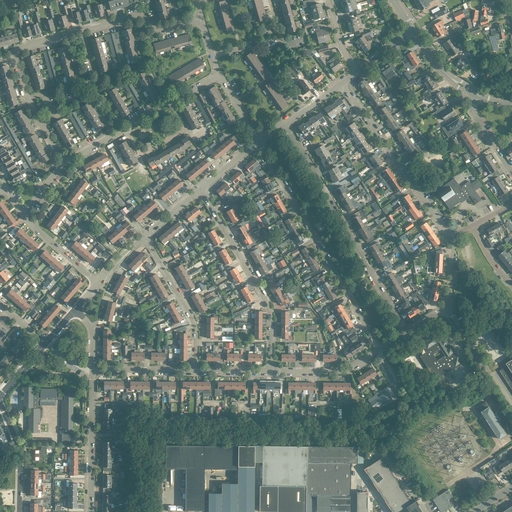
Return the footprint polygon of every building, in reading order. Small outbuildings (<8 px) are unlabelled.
[(107,0),(111,10),(111,11),(116,9),(117,10),(116,10),(116,11),(120,10),(120,9),(119,9),(119,8),(125,7),(122,0),(107,0)] [(164,3),(168,2),(167,0),(154,0),(156,9),(165,6),(164,3)] [(261,0),(255,0),(251,1),(253,8),(263,6),(261,0)] [(278,0),(282,10),(290,8),(289,5),(294,4),(292,0),(278,0)] [(426,0),(418,5),(421,11),(427,7),(430,5),(429,3),(434,0),(426,0)] [(218,10),(228,8),(226,1),(216,3),(218,10)] [(315,2),(308,4),(307,4),(302,6),(303,9),(306,8),(307,11),(311,10),(312,13),(314,13),(322,11),(320,4),(309,7),(309,4),(315,2)] [(353,5),(343,8),(345,14),(352,12),(353,15),(355,15),(360,13),(359,10),(357,10),(356,4),(353,5)] [(104,16),(101,5),(94,7),(97,18),(104,16)] [(91,13),(89,6),(86,6),(87,10),(80,12),(82,22),(89,20),(88,13),(91,13)] [(165,9),(165,6),(156,9),(160,20),(168,18),(167,15),(172,14),(170,8),(165,9)] [(263,6),(253,8),(255,15),(265,12),(263,6)] [(436,19),(442,15),(440,10),(438,7),(431,11),(433,14),(434,14),(436,19)] [(483,7),(481,22),(482,26),(489,24),(488,19),(484,20),(485,17),(486,17),(486,15),(492,16),(493,11),(490,11),(490,10),(490,8),(483,7)] [(228,8),(218,10),(220,17),(230,15),(228,8)] [(290,8),(282,10),(285,22),(293,19),(292,16),(297,15),(296,10),(291,11),(290,8)] [(465,17),(470,15),(468,8),(462,11),(462,10),(453,14),(456,21),(465,17)] [(75,24),(82,22),(80,12),(72,14),(71,10),(68,11),(70,18),(73,17),(75,24)] [(324,17),(322,11),(314,13),(312,13),(313,16),(311,17),(312,20),(313,20),(324,17)] [(265,12),(255,15),(257,22),(267,20),(265,12)] [(57,15),(58,18),(61,28),(68,26),(65,16),(61,17),(60,14),(57,15)] [(230,15),(220,17),(222,24),(232,22),(230,15)] [(470,15),(465,17),(466,20),(463,21),(466,30),(473,28),(470,19),(471,19),(470,15)] [(348,27),(361,23),(360,20),(356,21),(355,18),(346,20),(348,27)] [(294,22),(293,19),(285,22),(288,33),(296,31),(295,28),(300,27),(299,21),(294,22)] [(54,30),(51,20),(43,22),(44,26),(45,26),(47,32),(54,30)] [(435,32),(443,27),(444,27),(443,24),(444,23),(442,20),(432,27),(435,32)] [(232,22),(222,24),(224,31),(234,29),(232,22)] [(29,24),(33,36),(40,33),(39,29),(38,30),(37,25),(33,26),(32,23),(29,24)] [(361,23),(348,27),(350,33),(354,32),(355,35),(359,34),(359,33),(363,32),(362,30),(358,31),(357,27),(362,26),(361,23)] [(26,25),(27,28),(23,29),(25,33),(24,33),(25,38),(33,36),(29,24),(26,25)] [(492,35),(496,35),(504,33),(502,24),(497,25),(498,28),(491,29),(492,35)] [(327,30),(320,32),(318,27),(318,28),(313,29),(311,30),(312,34),(314,33),(315,36),(316,36),(318,43),(330,39),(327,30)] [(443,27),(435,32),(439,38),(444,34),(445,36),(450,32),(448,29),(445,30),(443,27)] [(362,37),(355,42),(359,48),(362,48),(365,52),(373,47),(365,36),(370,34),(369,30),(360,34),(362,37)] [(462,32),(457,34),(458,37),(461,36),(462,39),(461,39),(462,41),(466,40),(464,37),(464,38),(463,36),(464,35),(462,32)] [(9,36),(6,37),(8,45),(19,42),(17,34),(14,35),(14,36),(9,37),(9,36)] [(134,34),(124,37),(126,42),(124,42),(124,43),(134,40),(133,38),(135,38),(134,34)] [(182,36),(184,46),(192,44),(189,34),(182,36)] [(184,46),(182,36),(175,38),(177,48),(184,46)] [(4,38),(0,39),(0,47),(8,45),(6,37),(3,38),(4,38)] [(177,48),(175,38),(168,40),(170,50),(177,48)] [(271,45),(275,41),(271,38),(260,48),(263,52),(264,51),(268,56),(271,53),(269,52),(274,48),(271,45)] [(456,46),(451,39),(443,44),(445,48),(446,47),(448,50),(456,46)] [(134,40),(124,43),(126,48),(134,46),(134,44),(135,44),(134,40)] [(170,50),(168,40),(161,42),(163,52),(170,50)] [(163,52),(161,42),(153,44),(156,54),(163,52)] [(101,43),(93,45),(93,47),(92,48),(93,51),(102,49),(101,43)] [(308,44),(302,49),(309,58),(314,55),(313,54),(312,52),(310,50),(308,44)] [(59,55),(67,52),(67,51),(68,50),(67,46),(58,49),(59,55)] [(456,46),(448,50),(453,57),(460,52),(456,46)] [(129,59),(137,57),(136,55),(138,55),(137,51),(127,54),(129,59)] [(402,61),(405,65),(405,64),(416,57),(413,51),(404,57),(405,59),(402,61)] [(249,64),(257,58),(252,52),(244,58),(249,64)] [(96,62),(105,60),(104,54),(96,56),(96,58),(95,58),(96,62)] [(26,64),(36,61),(34,56),(26,58),(27,60),(25,60),(26,64)] [(318,59),(323,67),(326,65),(322,59),(321,57),(318,59)] [(415,66),(420,63),(416,57),(405,64),(405,65),(407,68),(409,67),(411,70),(415,67),(415,66)] [(70,58),(61,60),(62,66),(70,63),(70,62),(71,61),(70,58)] [(193,62),(198,71),(204,67),(199,58),(193,62)] [(261,63),(257,58),(249,64),(253,69),(261,63)] [(334,58),(327,63),(334,73),(342,67),(337,59),(336,60),(334,58)] [(461,59),(457,64),(464,70),(468,65),(461,59)] [(187,66),(192,74),(198,71),(193,62),(187,66)] [(261,63),(253,69),(257,75),(265,70),(261,63)] [(7,66),(1,67),(1,64),(0,64),(0,72),(0,73),(10,71),(9,67),(7,67),(7,66)] [(108,71),(107,65),(99,67),(99,69),(98,69),(99,73),(108,71)] [(381,70),(387,80),(395,75),(389,65),(381,70)] [(180,69),(185,78),(192,74),(187,66),(180,69)] [(297,67),(291,71),(296,78),(298,76),(297,75),(300,72),(297,67)] [(73,69),(64,71),(65,77),(73,74),(73,73),(74,72),(73,69)] [(174,73),(179,82),(185,78),(180,69),(174,73)] [(269,76),(265,70),(257,75),(261,81),(269,76)] [(11,75),(10,71),(0,73),(2,79),(10,77),(9,75),(11,75)] [(137,76),(139,81),(147,77),(146,76),(147,75),(145,71),(137,76)] [(42,77),(40,72),(32,74),(33,76),(31,76),(32,80),(42,77)] [(319,72),(315,74),(316,75),(311,78),(315,83),(323,77),(319,72)] [(406,83),(412,79),(411,77),(410,78),(409,76),(409,75),(407,72),(401,76),(406,83)] [(486,72),(482,79),(489,82),(492,75),(486,72)] [(179,82),(174,73),(168,77),(173,85),(179,82)] [(65,83),(66,86),(75,84),(74,81),(76,80),(75,76),(74,76),(73,74),(65,77),(64,77),(63,78),(64,83),(65,83)] [(424,83),(426,86),(434,81),(430,75),(425,79),(423,76),(417,80),(418,81),(416,83),(417,85),(420,86),(424,83)] [(139,81),(142,86),(151,81),(149,78),(148,79),(147,77),(139,81)] [(408,88),(416,82),(413,78),(405,84),(408,88)] [(362,89),(368,85),(371,83),(369,80),(367,82),(365,80),(357,85),(359,87),(360,86),(362,89)] [(142,86),(145,91),(152,87),(151,85),(153,85),(151,81),(142,86)] [(303,96),(310,90),(302,81),(295,86),(303,96)] [(434,81),(426,86),(428,90),(424,93),(423,95),(424,96),(423,96),(423,97),(424,99),(425,98),(433,93),(432,90),(433,89),(437,86),(434,81)] [(14,86),(13,82),(3,84),(5,90),(13,88),(12,86),(14,86)] [(263,88),(267,93),(275,88),(271,82),(263,88)] [(45,88),(43,83),(35,85),(36,87),(34,87),(35,91),(45,88)] [(363,93),(364,95),(372,89),(368,85),(362,89),(364,92),(363,93)] [(206,98),(218,91),(215,86),(206,92),(207,94),(205,96),(206,98)] [(145,91),(148,96),(156,91),(154,88),(153,88),(152,87),(145,91)] [(111,97),(118,93),(115,88),(107,93),(109,97),(110,96),(111,97)] [(279,94),(275,88),(267,93),(271,99),(279,94)] [(375,94),(372,89),(364,95),(365,96),(367,95),(369,98),(372,96),(375,94)] [(156,91),(148,96),(151,101),(158,97),(157,95),(158,95),(156,91)] [(211,102),(221,96),(218,91),(206,98),(208,101),(210,100),(211,102)] [(434,99),(436,102),(444,97),(441,91),(437,94),(435,95),(433,93),(425,98),(428,102),(429,101),(430,102),(434,99)] [(17,97),(16,93),(6,95),(8,101),(16,99),(15,97),(17,97)] [(113,103),(121,98),(118,93),(111,97),(112,99),(111,100),(113,103)] [(284,100),(279,94),(271,99),(275,105),(278,103),(284,100)] [(369,102),(370,104),(375,101),(378,99),(375,94),(372,96),(369,98),(371,101),(369,102)] [(221,96),(211,102),(214,107),(216,106),(216,105),(222,102),(221,102),(223,101),(221,96)] [(278,103),(275,105),(280,111),(288,106),(285,102),(289,99),(288,97),(284,100),(278,103)] [(448,102),(444,97),(436,102),(438,106),(435,108),(438,112),(444,109),(442,106),(448,102)] [(117,107),(124,103),(121,98),(113,103),(115,107),(116,106),(117,107)] [(346,117),(347,120),(352,116),(350,114),(349,115),(348,114),(347,115),(342,108),(345,106),(340,98),(335,102),(335,103),(340,110),(341,111),(346,117)] [(381,107),(385,104),(386,104),(384,101),(382,103),(378,99),(375,101),(370,104),(372,106),(373,105),(375,108),(379,105),(381,107)] [(216,109),(218,108),(219,110),(226,106),(223,101),(221,102),(222,102),(216,105),(216,106),(214,107),(216,109)] [(85,112),(92,108),(91,107),(92,106),(90,102),(82,107),(85,112)] [(118,113),(127,108),(124,103),(117,107),(118,109),(116,110),(118,113)] [(338,113),(341,111),(340,110),(335,103),(330,107),(335,113),(337,117),(339,119),(341,118),(338,113)] [(184,115),(192,111),(189,106),(180,110),(182,114),(183,113),(184,115)] [(218,115),(219,117),(229,111),(226,106),(219,110),(221,113),(218,115)] [(335,113),(330,107),(329,106),(324,109),(330,117),(335,113)] [(380,115),(381,117),(389,112),(391,110),(390,108),(389,108),(388,106),(387,107),(386,107),(379,112),(381,114),(380,115)] [(93,110),(92,108),(85,112),(88,117),(96,112),(94,109),(93,110)] [(127,108),(118,113),(120,116),(122,116),(122,117),(130,113),(127,108)] [(410,117),(414,114),(410,108),(406,111),(410,117)] [(445,108),(444,109),(438,112),(436,113),(440,119),(443,117),(445,121),(456,114),(452,108),(446,112),(444,109),(446,108),(445,108)] [(17,119),(24,115),(23,113),(25,113),(23,109),(14,114),(17,119)] [(192,111),(184,115),(185,116),(184,117),(186,120),(194,116),(192,111)] [(232,116),(229,111),(219,117),(221,117),(222,118),(221,119),(223,121),(232,116)] [(96,112),(88,117),(90,122),(98,118),(97,117),(98,116),(96,112)] [(392,117),(389,112),(381,117),(383,119),(384,118),(386,121),(388,120),(392,117)] [(315,118),(319,124),(324,130),(326,129),(322,124),(325,122),(320,114),(315,118)] [(25,116),(24,115),(17,119),(20,124),(28,119),(26,115),(25,116)] [(194,116),(186,120),(188,124),(189,123),(190,125),(197,121),(195,118),(198,117),(196,115),(194,116)] [(235,121),(232,116),(223,121),(222,122),(223,124),(224,125),(225,124),(226,126),(235,121)] [(315,128),(319,124),(315,118),(314,116),(309,120),(310,121),(315,128)] [(388,120),(386,121),(388,124),(386,125),(388,127),(396,121),(392,117),(388,120)] [(99,120),(98,118),(90,122),(93,127),(102,122),(100,119),(99,120)] [(23,129),(30,125),(29,123),(30,122),(28,119),(20,124),(23,129)] [(453,123),(452,122),(446,126),(450,133),(447,135),(449,137),(455,133),(454,130),(463,125),(461,123),(462,122),(460,119),(459,120),(459,119),(453,123)] [(56,129),(64,125),(61,120),(52,124),(54,128),(55,127),(56,129)] [(201,122),(199,123),(197,121),(190,125),(190,126),(189,127),(191,131),(202,124),(201,122)] [(305,125),(304,125),(310,133),(313,130),(316,135),(319,134),(317,131),(315,128),(310,121),(305,125)] [(396,121),(388,127),(389,129),(391,128),(393,131),(399,126),(396,121)] [(102,122),(93,127),(96,132),(104,128),(103,127),(104,126),(102,122)] [(304,123),(299,127),(304,135),(307,133),(312,139),(309,141),(310,144),(316,141),(314,138),(310,133),(304,125),(305,125),(304,123)] [(348,134),(356,129),(357,128),(353,123),(346,128),(348,132),(342,136),(343,138),(348,134)] [(31,126),(30,125),(23,129),(26,134),(34,129),(32,125),(31,126)] [(64,125),(56,129),(57,130),(56,131),(58,134),(66,130),(64,125)] [(350,141),(352,140),(359,134),(356,129),(348,134),(350,137),(348,138),(348,139),(350,141)] [(66,130),(58,134),(60,138),(61,137),(62,139),(69,135),(66,130)] [(398,140),(406,135),(403,130),(397,134),(399,137),(397,138),(398,140)] [(460,135),(464,140),(470,136),(466,131),(462,134),(460,135)] [(363,139),(364,139),(360,133),(359,134),(352,140),(350,141),(347,143),(348,145),(354,141),(356,144),(363,139)] [(28,141),(30,144),(37,140),(36,138),(38,138),(36,134),(32,136),(31,134),(21,139),(23,144),(28,141)] [(64,144),(72,139),(69,135),(62,139),(63,140),(62,141),(64,144)] [(406,135),(398,140),(400,142),(401,141),(403,144),(410,139),(406,135)] [(183,139),(181,140),(186,147),(191,144),(186,136),(182,138),(183,139)] [(234,136),(226,142),(230,148),(235,144),(236,145),(239,142),(234,136)] [(334,139),(332,136),(323,141),(324,144),(334,139)] [(473,141),(470,136),(464,140),(467,145),(473,141)] [(72,139),(64,144),(66,148),(67,147),(68,149),(75,144),(72,139)] [(220,141),(223,145),(221,147),(225,152),(230,148),(226,142),(223,139),(220,141)] [(357,147),(359,150),(367,145),(363,139),(356,144),(350,148),(352,151),(357,147)] [(410,139),(403,144),(405,147),(404,148),(405,149),(413,144),(410,139)] [(38,141),(37,140),(30,144),(27,146),(30,151),(33,149),(41,144),(39,141),(38,141)] [(179,143),(177,144),(181,151),(186,148),(186,147),(181,140),(178,142),(179,143)] [(118,146),(121,151),(128,147),(128,145),(129,145),(127,141),(118,146)] [(477,147),(473,141),(467,145),(471,150),(477,147)] [(415,142),(413,144),(405,149),(406,151),(408,150),(410,153),(411,153),(413,156),(421,150),(415,142)] [(43,147),(41,144),(33,149),(36,154),(43,150),(42,148),(43,147)] [(176,154),(181,151),(177,144),(176,145),(175,144),(171,146),(176,154)] [(367,145),(359,150),(354,154),(356,156),(362,151),(364,155),(372,149),(368,144),(367,145)] [(331,145),(325,149),(323,145),(314,150),(318,156),(319,155),(327,150),(332,147),(331,145)] [(171,157),(176,154),(171,146),(168,148),(169,149),(167,150),(171,157)] [(7,152),(9,151),(7,148),(5,149),(3,147),(0,148),(0,155),(1,156),(1,155),(7,152)] [(124,156),(132,151),(131,147),(129,148),(128,147),(121,151),(124,156)] [(221,156),(225,152),(221,147),(216,150),(221,156)] [(480,152),(477,147),(471,150),(474,156),(480,152)] [(166,160),(171,157),(167,150),(166,151),(165,149),(162,151),(166,160)] [(36,154),(37,157),(34,158),(36,160),(40,158),(47,154),(45,151),(44,151),(43,150),(36,154)] [(216,160),(221,156),(216,150),(211,155),(216,160)] [(319,155),(322,160),(329,156),(336,153),(334,150),(329,153),(327,150),(319,155)] [(124,156),(127,161),(134,157),(133,155),(134,154),(132,151),(124,156)] [(162,163),(166,160),(162,151),(158,153),(159,155),(157,155),(162,163)] [(10,157),(7,152),(1,155),(1,156),(2,158),(1,158),(3,161),(10,157)] [(329,156),(322,160),(321,161),(324,167),(332,162),(331,159),(337,155),(336,153),(329,156)] [(48,155),(47,154),(40,158),(42,163),(51,158),(49,155),(48,155)] [(105,154),(100,157),(103,163),(109,160),(105,154)] [(367,163),(369,166),(378,159),(375,154),(369,158),(370,160),(367,163)] [(155,155),(152,157),(156,164),(156,166),(162,163),(157,155),(156,156),(155,155)] [(484,165),(491,160),(488,155),(483,158),(482,155),(475,160),(477,163),(481,161),(484,165)] [(5,163),(7,166),(13,162),(10,157),(3,161),(4,164),(5,163)] [(101,165),(103,163),(100,157),(94,160),(98,166),(99,169),(102,167),(101,165)] [(134,157),(127,161),(129,166),(138,161),(136,157),(135,158),(134,157)] [(156,164),(152,157),(150,158),(149,157),(146,159),(151,167),(156,164)] [(259,165),(259,164),(254,159),(250,163),(254,168),(256,166),(257,167),(258,167),(260,166),(259,165)] [(382,164),(378,159),(369,166),(371,169),(374,166),(376,168),(382,164)] [(92,169),(98,166),(94,160),(89,163),(92,169)] [(200,164),(205,169),(210,165),(205,160),(200,164)] [(484,165),(487,170),(490,168),(494,165),(491,160),(484,165)] [(16,167),(13,162),(7,166),(8,168),(7,169),(9,172),(11,170),(16,167)] [(92,169),(89,163),(83,166),(87,172),(92,169)] [(247,170),(251,174),(256,170),(254,168),(250,163),(245,167),(247,170)] [(195,168),(200,173),(205,169),(200,164),(195,168)] [(346,165),(341,168),(339,169),(337,167),(329,171),(332,177),(339,173),(340,172),(345,169),(347,168),(346,165)] [(498,170),(494,165),(490,168),(487,170),(490,175),(486,177),(486,178),(482,180),(484,183),(488,180),(493,176),(491,174),(498,170)] [(11,170),(9,172),(10,174),(11,174),(12,176),(19,173),(19,172),(16,167),(11,170)] [(191,172),(195,177),(200,173),(195,168),(191,172)] [(378,175),(381,179),(382,179),(382,180),(391,173),(387,168),(378,175)] [(19,173),(12,176),(14,179),(13,179),(14,182),(23,177),(22,175),(25,173),(24,170),(19,172),(19,173)] [(164,174),(162,172),(161,170),(159,172),(160,173),(158,175),(154,179),(155,181),(164,174)] [(237,178),(240,180),(242,178),(243,180),(246,178),(240,171),(235,175),(237,178)] [(195,177),(191,172),(186,176),(190,181),(195,177)] [(339,173),(332,177),(330,177),(333,183),(342,178),(339,173)] [(391,173),(382,180),(383,181),(381,182),(384,186),(386,185),(395,179),(391,173)] [(237,178),(235,175),(230,179),(235,185),(240,180),(237,178)] [(352,183),(356,181),(358,184),(361,182),(359,178),(359,179),(357,175),(350,179),(352,183)] [(370,175),(369,177),(363,181),(366,185),(374,179),(371,175),(370,175)] [(496,185),(502,182),(498,177),(495,179),(493,176),(488,180),(489,183),(492,188),(493,188),(496,185)] [(260,187),(261,189),(270,183),(267,177),(261,181),(263,185),(262,185),(262,184),(259,186),(260,187)] [(462,189),(454,178),(436,191),(450,210),(463,200),(465,201),(471,197),(476,204),(482,200),(475,191),(482,186),(477,179),(471,184),(469,181),(461,186),(463,188),(462,189)] [(173,183),(178,189),(183,185),(178,179),(173,183)] [(398,184),(395,179),(386,185),(387,188),(388,189),(389,189),(389,190),(398,184)] [(79,185),(84,189),(88,184),(83,180),(79,185)] [(495,192),(505,186),(502,182),(496,185),(493,188),(495,191),(495,192)] [(169,187),(173,193),(178,189),(173,183),(169,187)] [(229,199),(231,197),(233,195),(229,190),(230,188),(226,183),(221,187),(228,196),(227,196),(229,199)] [(271,185),(270,183),(261,189),(261,190),(262,191),(266,189),(267,192),(274,188),(272,184),(271,185)] [(402,189),(398,184),(389,190),(390,191),(391,193),(395,190),(396,193),(402,189)] [(75,190),(81,194),(84,189),(79,185),(75,190)] [(338,194),(339,195),(348,190),(347,189),(347,187),(346,188),(344,188),(343,186),(342,186),(335,190),(334,191),(336,195),(338,194)] [(505,186),(495,192),(496,193),(498,192),(501,196),(499,197),(501,200),(507,195),(506,193),(508,191),(505,186)] [(173,193),(169,187),(164,191),(168,197),(173,193)] [(227,196),(228,196),(221,187),(220,187),(218,188),(219,189),(216,191),(223,200),(227,196)] [(152,194),(149,189),(148,189),(147,188),(145,191),(145,192),(143,194),(146,197),(148,195),(149,196),(152,194)] [(71,195),(77,199),(81,194),(75,190),(71,195)] [(342,201),(348,197),(346,195),(350,193),(349,191),(348,190),(339,195),(342,201)] [(168,197),(164,191),(159,195),(163,201),(168,197)] [(391,201),(401,193),(399,191),(389,198),(391,201)] [(342,201),(345,206),(354,201),(354,200),(356,198),(359,197),(359,198),(360,198),(361,197),(365,194),(365,193),(362,192),(353,198),(351,195),(348,197),(342,201)] [(235,195),(236,196),(235,197),(233,195),(231,197),(233,199),(232,200),(233,201),(234,202),(242,198),(238,193),(235,195)] [(77,199),(71,195),(67,200),(73,204),(77,199)] [(273,205),(274,204),(280,200),(277,195),(269,199),(273,205)] [(404,205),(404,204),(411,200),(408,195),(400,200),(404,205)] [(398,197),(390,202),(393,206),(398,202),(400,201),(400,200),(398,197)] [(148,205),(152,210),(157,206),(151,199),(149,201),(150,203),(148,205)] [(274,204),(277,209),(283,206),(280,200),(274,204)] [(404,204),(408,210),(414,206),(410,200),(411,200),(404,204)] [(355,202),(354,201),(345,206),(348,212),(354,208),(356,207),(358,210),(365,206),(364,203),(360,205),(359,202),(356,204),(355,202)] [(253,205),(257,213),(263,210),(258,202),(253,205)] [(143,209),(148,214),(152,210),(148,205),(143,209)] [(64,215),(68,218),(70,216),(66,213),(68,210),(63,206),(59,211),(64,215)] [(286,211),(283,206),(277,209),(280,215),(286,211)] [(407,210),(411,216),(418,211),(414,206),(408,210),(407,210)] [(9,212),(5,207),(0,210),(0,211),(3,216),(9,212)] [(201,213),(196,207),(191,212),(195,217),(199,214),(201,217),(199,219),(201,221),(205,219),(203,216),(201,213)] [(126,214),(122,210),(121,209),(119,212),(116,209),(114,211),(116,214),(119,217),(122,215),(123,217),(126,214)] [(143,218),(138,213),(136,209),(134,211),(137,214),(133,217),(138,222),(143,218)] [(138,213),(143,218),(148,214),(143,209),(138,213)] [(226,212),(230,218),(236,214),(233,209),(226,212)] [(61,220),(64,215),(59,211),(55,216),(61,220)] [(351,220),(354,225),(361,221),(364,219),(365,219),(364,218),(362,213),(360,211),(351,216),(352,219),(351,220)] [(420,212),(419,212),(418,211),(411,216),(410,216),(411,217),(412,219),(414,218),(415,220),(422,215),(420,212)] [(9,212),(3,216),(1,217),(2,220),(5,218),(6,221),(12,217),(9,212)] [(195,217),(191,212),(185,217),(189,222),(195,217)] [(239,220),(236,214),(230,218),(233,224),(239,220)] [(51,221),(57,225),(61,220),(55,216),(51,221)] [(12,217),(6,221),(4,222),(6,225),(8,224),(10,226),(16,222),(12,217)] [(290,218),(285,221),(281,223),(284,228),(285,229),(294,224),(290,218)] [(122,226),(127,232),(132,227),(125,220),(123,222),(125,224),(122,226)] [(53,230),(57,225),(51,221),(48,226),(53,230)] [(236,230),(239,235),(246,232),(251,229),(248,224),(247,224),(245,221),(235,226),(237,230),(236,230)] [(361,221),(354,225),(357,231),(358,230),(364,226),(366,225),(367,225),(365,222),(363,223),(361,221)] [(406,231),(414,226),(411,222),(404,227),(406,231)] [(420,227),(424,232),(430,228),(426,222),(420,227)] [(173,227),(177,232),(182,228),(178,223),(173,227)] [(499,223),(493,226),(499,237),(501,236),(499,232),(502,231),(503,232),(506,230),(503,225),(500,226),(499,223)] [(291,232),(297,229),(294,224),(285,229),(284,229),(285,231),(286,230),(288,234),(289,233),(291,232)] [(358,230),(361,235),(369,231),(371,230),(370,228),(369,227),(368,228),(366,225),(364,226),(358,230)] [(117,230),(122,235),(127,232),(122,226),(117,230)] [(487,230),(489,232),(486,234),(489,239),(492,238),(491,236),(494,235),(496,238),(499,237),(493,226),(487,230)] [(168,231),(173,236),(177,232),(173,227),(168,231)] [(430,228),(424,232),(420,234),(421,235),(424,239),(425,239),(433,233),(430,228)] [(21,239),(25,233),(20,229),(13,237),(16,239),(18,236),(21,239)] [(297,229),(291,232),(289,233),(290,236),(288,237),(290,239),(290,240),(300,234),(297,229)] [(113,234),(117,239),(122,235),(117,230),(113,234)] [(212,240),(218,237),(214,230),(208,233),(212,240)] [(369,231),(361,235),(365,241),(365,240),(367,243),(374,239),(372,236),(375,235),(372,230),(372,231),(371,230),(369,231)] [(387,233),(391,241),(397,238),(392,230),(387,233)] [(168,240),(170,243),(172,242),(173,241),(170,238),(173,236),(168,231),(164,235),(168,240)] [(239,235),(243,241),(249,237),(259,232),(258,231),(253,233),(253,234),(252,232),(247,234),(246,232),(239,235)] [(30,237),(25,233),(21,239),(25,243),(30,237)] [(427,245),(437,238),(433,233),(425,239),(427,243),(427,245)] [(76,234),(71,240),(74,243),(79,237),(76,234)] [(117,239),(113,234),(108,238),(112,243),(117,239)] [(303,240),(300,234),(290,240),(290,239),(287,240),(288,242),(291,241),(292,243),(295,241),(297,243),(303,240)] [(402,242),(404,246),(407,244),(407,243),(406,244),(405,244),(403,241),(408,238),(405,234),(399,237),(402,242)] [(168,240),(164,235),(159,239),(163,244),(168,240)] [(243,241),(246,246),(247,246),(248,249),(256,244),(251,236),(249,237),(243,241)] [(34,241),(30,237),(25,243),(30,247),(34,241)] [(81,239),(78,243),(76,242),(71,247),(76,251),(81,246),(86,239),(84,237),(82,240),(81,239)] [(221,243),(218,237),(212,240),(216,247),(221,243)] [(440,243),(437,238),(427,245),(428,245),(429,247),(432,244),(434,247),(440,243)] [(39,246),(34,241),(30,247),(35,251),(39,246)] [(489,241),(486,243),(489,250),(494,247),(493,245),(492,246),(489,241)] [(378,250),(381,248),(381,247),(380,245),(376,247),(375,244),(369,248),(372,253),(375,251),(378,250)] [(253,259),(259,255),(263,253),(258,245),(251,249),(252,252),(250,253),(253,259)] [(85,250),(81,246),(76,251),(81,255),(85,250)] [(301,250),(302,253),(299,255),(300,257),(301,258),(310,252),(307,247),(301,250)] [(293,257),(299,253),(299,252),(301,250),(299,248),(287,255),(288,256),(291,254),(293,257)] [(223,259),(228,256),(225,249),(219,252),(223,259)] [(502,260),(511,252),(511,249),(507,253),(505,250),(498,255),(502,260)] [(85,250),(81,255),(86,259),(90,254),(85,250)] [(375,251),(372,253),(375,259),(381,255),(384,253),(382,251),(379,252),(378,250),(375,251)] [(45,260),(50,255),(45,251),(41,256),(45,260)] [(310,252),(301,258),(300,257),(298,258),(299,260),(300,260),(301,262),(306,259),(307,261),(312,258),(313,258),(310,252)] [(511,256),(511,252),(502,260),(506,265),(511,260),(511,259),(511,258),(511,256)] [(147,258),(146,258),(148,256),(145,253),(144,255),(141,253),(137,258),(142,263),(147,258)] [(95,258),(90,254),(86,259),(90,263),(95,258)] [(55,259),(50,255),(45,260),(50,264),(55,259)] [(253,259),(256,264),(259,262),(265,259),(263,256),(261,258),(259,255),(253,259)] [(375,259),(378,264),(384,260),(387,258),(388,260),(391,258),(389,256),(387,257),(386,256),(385,257),(384,257),(382,258),(381,255),(375,259)] [(232,262),(228,256),(223,259),(226,265),(232,262)] [(281,257),(276,260),(275,261),(277,263),(280,269),(286,265),(283,260),(281,257)] [(133,262),(138,267),(142,263),(137,258),(133,262)] [(307,269),(310,267),(314,264),(317,263),(313,258),(312,258),(307,261),(306,262),(308,266),(306,267),(306,268),(306,267),(307,269)] [(59,263),(55,259),(50,264),(55,268),(50,274),(59,263)] [(265,266),(269,264),(268,263),(267,262),(267,261),(266,259),(265,259),(259,262),(256,264),(259,270),(262,268),(265,266)] [(384,260),(378,264),(381,269),(387,266),(384,260)] [(138,267),(133,262),(128,267),(133,272),(138,267)] [(64,267),(59,263),(50,274),(52,275),(53,274),(54,274),(57,271),(60,273),(64,267)] [(320,268),(317,263),(314,264),(310,267),(314,272),(320,268)] [(6,265),(2,268),(0,269),(0,280),(3,284),(9,279),(3,271),(5,269),(5,270),(8,267),(6,265)] [(175,268),(178,274),(184,271),(184,270),(187,269),(186,266),(183,267),(181,265),(175,268)] [(262,268),(259,270),(262,275),(273,269),(271,266),(267,269),(265,266),(262,268)] [(287,266),(275,274),(277,278),(287,272),(287,273),(286,274),(288,276),(291,274),(290,272),(289,271),(289,270),(287,266)] [(430,266),(430,267),(430,270),(434,271),(434,273),(434,276),(438,276),(438,273),(441,273),(441,267),(430,266)] [(233,278),(239,275),(236,268),(230,272),(233,278)] [(188,276),(184,271),(178,274),(181,280),(188,276)] [(22,272),(18,276),(23,281),(27,276),(22,272)] [(388,282),(398,276),(399,277),(401,276),(400,274),(397,275),(397,274),(393,276),(391,273),(385,276),(388,282)] [(156,274),(150,278),(146,280),(150,285),(153,283),(159,280),(156,274)] [(317,287),(327,281),(324,275),(322,276),(321,274),(311,279),(315,286),(315,287),(317,286),(317,287)] [(119,281),(125,284),(128,278),(122,275),(119,281)] [(243,281),(239,275),(233,278),(237,284),(243,281)] [(191,282),(188,276),(181,280),(184,285),(191,282)] [(388,282),(391,287),(397,284),(396,281),(400,279),(398,277),(399,277),(398,276),(388,282)] [(73,284),(79,289),(83,284),(77,279),(73,284)] [(279,282),(279,281),(277,279),(274,281),(273,279),(267,282),(270,288),(273,286),(276,285),(276,284),(279,282)] [(48,281),(47,280),(43,285),(44,286),(43,286),(41,287),(42,288),(44,286),(47,288),(49,290),(53,286),(50,283),(48,281)] [(162,285),(159,280),(153,283),(156,289),(162,285)] [(428,286),(439,288),(441,282),(429,280),(427,285),(429,285),(428,286)] [(116,286),(122,289),(125,284),(119,281),(116,286)] [(319,287),(322,292),(330,287),(327,281),(317,287),(317,286),(315,287),(315,286),(314,287),(315,289),(319,287)] [(191,282),(184,285),(188,291),(194,287),(191,282)] [(394,293),(403,288),(400,282),(397,284),(391,287),(394,293)] [(79,289),(73,284),(69,289),(75,293),(79,289)] [(438,295),(439,288),(428,286),(429,285),(427,285),(426,284),(425,286),(425,288),(431,289),(430,293),(438,295)] [(162,285),(156,289),(159,294),(165,291),(162,285)] [(270,288),(273,293),(279,290),(282,288),(281,285),(277,287),(276,285),(273,286),(270,288)] [(119,295),(122,289),(116,286),(113,292),(119,295)] [(244,297),(250,294),(246,287),(241,290),(244,297)] [(333,292),(330,287),(322,292),(323,296),(324,298),(333,292)] [(403,288),(394,293),(398,298),(400,301),(409,296),(407,293),(406,294),(403,288)] [(16,294),(17,293),(19,291),(16,289),(13,291),(11,290),(7,295),(12,299),(16,294)] [(65,293),(71,298),(75,293),(69,289),(65,293)] [(273,293),(276,299),(282,295),(279,290),(273,293)] [(165,291),(159,294),(155,296),(156,298),(159,302),(160,301),(161,304),(168,300),(166,297),(168,296),(165,291)] [(323,296),(320,298),(322,300),(321,300),(322,300),(323,303),(327,300),(327,299),(329,298),(330,301),(337,297),(333,292),(324,298),(323,296)] [(427,299),(429,299),(436,301),(438,295),(430,293),(429,292),(427,299)] [(17,293),(16,294),(12,299),(16,303),(21,298),(22,297),(17,293)] [(71,298),(65,293),(61,298),(66,303),(71,298)] [(286,293),(282,295),(276,299),(279,304),(280,304),(281,307),(290,301),(286,294),(286,293)] [(191,297),(194,303),(200,299),(203,297),(202,295),(199,296),(197,294),(191,297)] [(254,300),(250,294),(244,297),(248,303),(254,300)] [(422,296),(420,295),(418,297),(417,298),(422,301),(422,302),(425,307),(428,302),(421,297),(422,296)] [(23,300),(21,298),(16,303),(21,307),(26,302),(25,302),(27,301),(24,298),(23,300)] [(203,305),(200,299),(194,303),(197,308),(203,305)] [(28,305),(26,302),(21,307),(26,312),(29,308),(31,310),(35,306),(31,302),(28,305)] [(416,305),(420,311),(426,308),(425,307),(422,302),(416,305)] [(170,312),(175,309),(172,303),(166,306),(166,305),(162,307),(164,309),(167,308),(170,312)] [(334,315),(344,310),(340,304),(337,306),(335,303),(329,307),(331,310),(333,314),(334,315)] [(51,309),(57,314),(61,309),(56,304),(51,309)] [(415,315),(420,311),(416,305),(415,304),(410,307),(411,309),(415,315)] [(207,310),(203,305),(197,308),(200,314),(207,310)] [(410,318),(415,315),(411,309),(410,307),(409,305),(406,307),(403,309),(410,318)] [(235,318),(241,316),(241,315),(243,314),(250,311),(248,307),(239,312),(233,314),(235,318)] [(113,316),(114,309),(107,308),(106,314),(113,316)] [(47,314),(53,318),(57,314),(51,309),(47,314)] [(178,315),(175,309),(170,312),(173,318),(178,315)] [(255,318),(262,318),(262,312),(256,312),(256,310),(251,310),(251,314),(256,314),(255,318)] [(337,321),(347,315),(344,310),(334,315),(333,314),(331,316),(332,318),(334,316),(337,321)] [(282,312),(282,319),(288,319),(292,319),(292,311),(288,311),(288,312),(282,312)] [(43,318),(49,323),(53,318),(47,314),(45,312),(42,314),(45,317),(43,318)] [(45,328),(49,323),(43,318),(40,315),(39,316),(37,318),(41,321),(39,323),(45,328)] [(178,315),(173,318),(175,322),(172,324),(173,327),(177,325),(176,324),(182,321),(178,315)] [(350,320),(347,315),(337,321),(340,325),(340,326),(350,320)] [(342,329),(345,327),(347,330),(353,326),(350,320),(340,326),(340,325),(337,327),(338,329),(341,327),(342,329)] [(10,329),(5,325),(0,331),(0,335),(1,336),(0,336),(0,338),(1,339),(10,329)] [(180,334),(180,332),(186,330),(185,327),(175,330),(176,332),(176,336),(180,336),(180,340),(186,341),(187,334),(180,334)] [(213,337),(213,331),(207,331),(207,338),(213,339),(213,340),(217,340),(217,337),(213,337)] [(233,332),(227,332),(227,337),(222,337),(222,341),(227,341),(233,341),(233,334),(233,332)] [(261,339),(262,332),(255,332),(255,337),(251,337),(251,340),(255,340),(255,339),(261,339)] [(288,337),(288,332),(282,332),(281,339),(288,339),(288,340),(292,340),(292,337),(288,337)] [(357,337),(354,333),(348,337),(351,341),(357,338),(357,337)] [(6,338),(11,342),(14,338),(10,334),(6,338)] [(421,344),(426,353),(420,357),(436,381),(462,364),(445,337),(438,342),(434,335),(421,344)] [(353,343),(358,352),(363,348),(359,342),(357,338),(351,341),(353,343)] [(13,344),(21,351),(25,347),(17,340),(13,344)] [(358,352),(353,343),(347,347),(349,349),(353,355),(358,352)] [(21,351),(13,344),(10,349),(17,355),(21,351)] [(123,346),(123,355),(127,355),(127,349),(133,349),(133,346),(132,346),(132,344),(127,344),(127,346),(123,346)] [(353,355),(349,349),(343,352),(347,358),(353,355)] [(227,361),(233,361),(233,355),(229,355),(229,351),(225,351),(225,355),(227,355),(227,361)] [(233,355),(233,361),(241,361),(241,355),(242,355),(242,351),(239,351),(239,355),(233,355)] [(302,362),(309,362),(309,355),(304,355),(304,351),(300,351),(300,355),(302,355),(302,362)] [(314,355),(309,355),(309,362),(315,362),(316,355),(317,355),(317,351),(314,351),(314,355)] [(411,351),(402,357),(404,360),(413,354),(411,351)] [(1,357),(10,365),(13,360),(5,353),(3,356),(0,354),(0,356),(1,357)] [(186,361),(186,354),(180,354),(180,359),(176,359),(176,362),(180,362),(180,361),(186,361)] [(0,363),(6,369),(10,365),(1,357),(0,358),(0,363)] [(511,359),(506,364),(507,366),(499,371),(511,390),(511,359)] [(367,372),(371,378),(376,374),(373,369),(367,372)] [(371,378),(367,372),(362,375),(366,381),(368,385),(370,387),(373,385),(371,382),(370,384),(367,380),(371,378)] [(366,381),(362,375),(357,379),(360,385),(366,381)] [(203,383),(203,392),(203,396),(211,396),(211,389),(210,389),(210,383),(203,383)] [(216,393),(217,393),(220,393),(220,389),(224,389),(224,383),(218,383),(217,389),(216,389),(216,393)] [(238,383),(238,389),(242,389),(242,393),(246,393),(246,389),(245,389),(245,383),(238,383)] [(255,389),(260,389),(260,383),(253,383),(253,389),(251,389),(251,393),(255,393),(255,389)] [(280,383),(273,383),(273,389),(278,389),(278,394),(281,394),(281,389),(280,389),(280,383)] [(291,391),(295,391),(295,383),(288,383),(288,389),(287,389),(287,394),(290,394),(290,389),(292,389),(291,391)] [(301,393),(301,389),(301,383),(295,383),(295,391),(295,394),(300,394),(300,395),(303,395),(303,393),(301,393)] [(308,383),(308,390),(313,390),(313,394),(316,394),(316,390),(315,390),(315,383),(308,383)] [(325,390),(330,390),(330,384),(323,383),(323,390),(321,390),(321,394),(325,394),(325,390)] [(350,384),(343,384),(343,390),(348,390),(348,394),(351,394),(351,390),(350,390),(350,384)] [(33,387),(24,387),(24,388),(24,395),(24,401),(24,409),(29,409),(29,417),(29,422),(29,433),(38,433),(38,422),(40,422),(40,406),(57,406),(57,400),(64,400),(64,430),(62,430),(61,445),(70,445),(70,431),(73,431),(73,388),(64,388),(64,397),(56,397),(57,389),(40,389),(40,395),(33,395),(33,387)] [(386,401),(391,399),(386,392),(369,403),(370,403),(368,404),(370,407),(371,406),(374,410),(378,407),(379,409),(388,404),(386,401)] [(20,417),(16,397),(10,398),(14,419),(20,417)] [(477,408),(478,411),(480,414),(482,413),(500,439),(507,435),(498,421),(501,420),(496,413),(494,414),(486,402),(477,408)] [(102,412),(103,413),(104,413),(104,415),(118,416),(118,413),(113,413),(113,409),(116,409),(116,404),(109,404),(109,409),(104,409),(104,410),(103,410),(102,410),(102,412)] [(4,445),(0,447),(3,453),(10,450),(7,444),(4,445)] [(205,469),(238,469),(238,446),(166,445),(166,469),(186,469),(205,469)] [(209,494),(209,511),(253,511),(254,462),(254,446),(238,446),(238,469),(238,484),(222,484),(222,489),(217,489),(217,494),(209,494)] [(363,447),(262,446),(254,446),(254,462),(262,462),(262,486),(259,486),(259,511),(277,511),(305,511),(306,496),(306,463),(351,463),(363,464),(363,447)] [(32,460),(39,460),(39,463),(44,463),(44,454),(46,454),(46,448),(42,448),(42,451),(32,451),(32,454),(33,454),(32,460)] [(373,464),(379,473),(380,475),(389,469),(388,467),(383,460),(382,457),(373,464)] [(350,496),(351,463),(306,463),(306,496),(317,496),(350,496)] [(503,473),(508,470),(504,463),(500,466),(499,464),(493,468),(497,475),(501,473),(500,473),(502,472),(503,473)] [(379,473),(373,464),(364,470),(367,474),(370,479),(379,473)] [(204,511),(205,469),(186,469),(185,511),(204,511)] [(388,486),(397,480),(395,478),(391,471),(389,469),(380,475),(385,482),(388,486)] [(379,473),(370,479),(372,483),(375,488),(385,482),(380,475),(379,473)] [(492,474),(487,477),(490,482),(496,479),(492,474)] [(398,482),(397,480),(388,486),(391,491),(391,492),(400,486),(398,483),(398,482)] [(385,482),(375,488),(378,492),(379,492),(381,497),(391,491),(388,486),(385,482)] [(402,489),(400,486),(391,492),(395,497),(404,492),(403,489),(402,489)] [(448,490),(441,495),(450,508),(457,503),(448,490)] [(391,491),(381,497),(384,501),(387,506),(396,500),(395,497),(391,492),(391,491)] [(356,503),(367,503),(367,498),(368,492),(356,492),(356,503)] [(399,503),(408,497),(405,494),(406,494),(404,492),(395,497),(396,500),(399,503)] [(443,511),(450,508),(441,495),(433,500),(440,511),(443,511)] [(350,511),(350,496),(317,496),(316,511),(350,511)] [(399,503),(402,509),(412,503),(410,501),(408,497),(399,503)] [(396,500),(387,506),(390,510),(391,510),(391,511),(397,511),(402,509),(399,503),(396,500)] [(406,507),(408,511),(421,511),(417,505),(418,505),(416,501),(406,507)] [(367,503),(356,503),(356,511),(367,511),(367,508),(367,503)]
